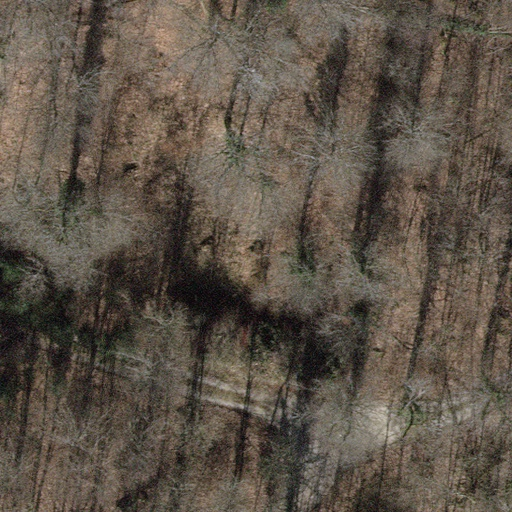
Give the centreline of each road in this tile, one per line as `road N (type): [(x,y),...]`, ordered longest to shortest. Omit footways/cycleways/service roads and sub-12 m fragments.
road 1 (track): [(511,370),(448,410),(287,405),(0,304)]
road 2 (track): [(405,409),(307,511)]
